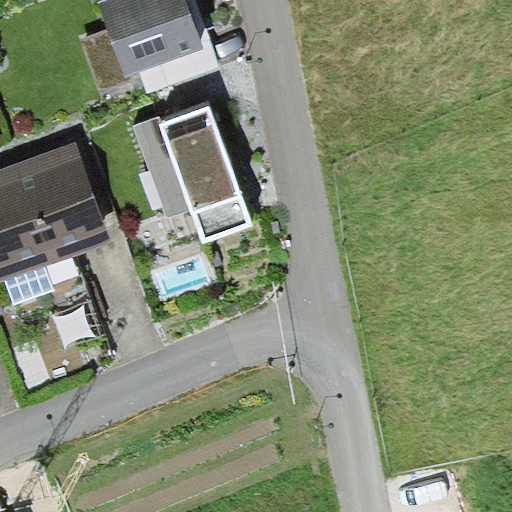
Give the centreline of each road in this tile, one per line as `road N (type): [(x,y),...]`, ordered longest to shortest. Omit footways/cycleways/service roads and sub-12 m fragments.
road 1 (residential): [(0,450),(327,319)]
road 2 (residential): [(327,319),(260,0)]
road 3 (residential): [(327,319),(368,511)]
